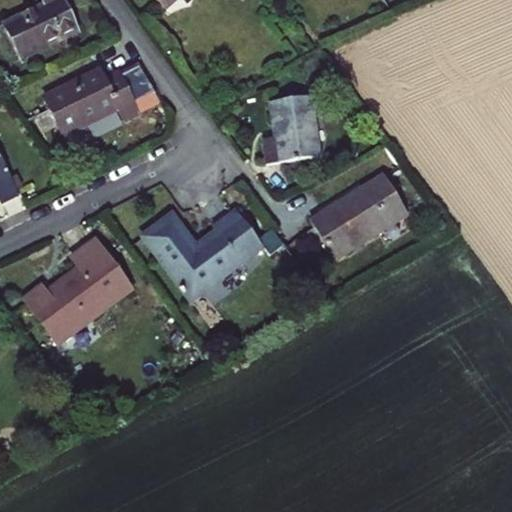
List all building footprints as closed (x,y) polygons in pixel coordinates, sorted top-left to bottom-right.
[(42,0),(45,6),(4,26),(22,60),(78,33),(61,0),(42,0)] [(106,82),(101,72),(44,99),(63,137),(117,110),(123,123),(139,115),(120,75),(106,82)] [(310,97),(270,103),(274,137),(264,139),(268,165),(320,157),(310,97)] [(0,157),(0,201),(2,205),(19,196),(0,157)] [(408,216),(384,177),(312,221),(335,260),(408,216)] [(140,239),(189,304),(263,248),(236,212),(213,228),(216,233),(199,246),(175,213),(140,239)] [(56,346),(134,287),(98,240),(71,259),(79,269),(47,293),(43,287),(23,302),(56,346)]
